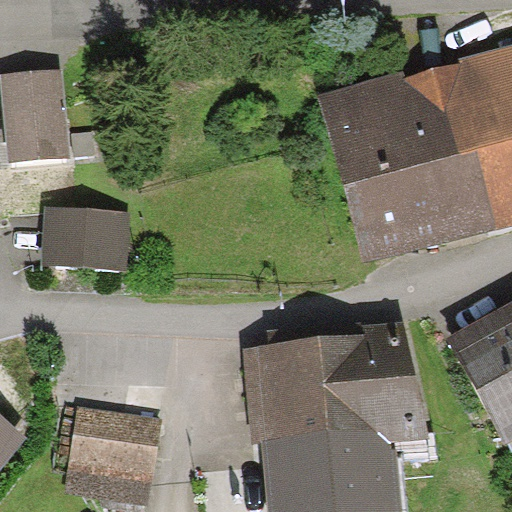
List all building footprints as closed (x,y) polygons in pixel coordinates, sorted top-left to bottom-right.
[(511,48),(322,98),(366,272),(511,230),(511,48)] [(59,72),(0,79),(0,93),(9,167),(70,160),(59,72)] [(129,215),(45,212),(43,267),(127,271),(129,215)] [(511,304),(448,340),(462,365),(511,454),(511,453),(511,304)] [(403,321),(363,329),(364,341),(244,350),(256,490),(265,489),(266,511),(403,511),(398,446),(427,444),(403,321)] [(161,416),(57,404),(49,474),(69,477),(67,499),(151,509),(161,416)] [(0,413),(0,481),(33,440),(0,413)]
